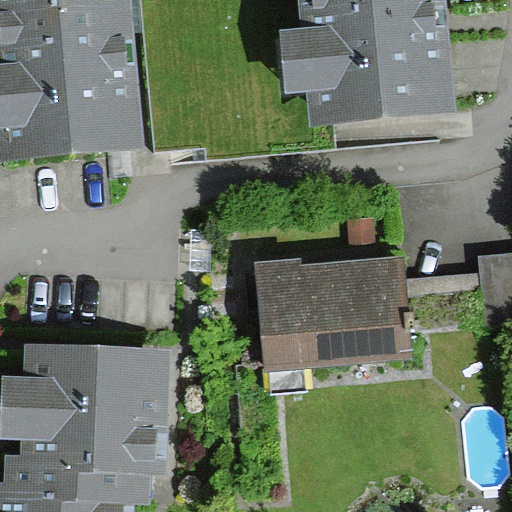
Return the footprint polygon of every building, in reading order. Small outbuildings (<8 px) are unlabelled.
[(118,0),(0,0),(0,22),(12,154),(131,144),(118,0)] [(139,0),(153,154),(204,149),(205,162),(329,151),(326,119),(442,109),(432,0),(139,0)] [(511,244),(490,246),(493,291),(511,289),(511,244)] [(266,366),(411,353),(403,265),(301,275),(301,268),(257,272),(266,366)] [(154,471),(158,361),(38,357),(34,464),(18,463),(17,493),(2,493),(1,511),(120,511),(121,499),(137,500),(138,471),(154,471)]
